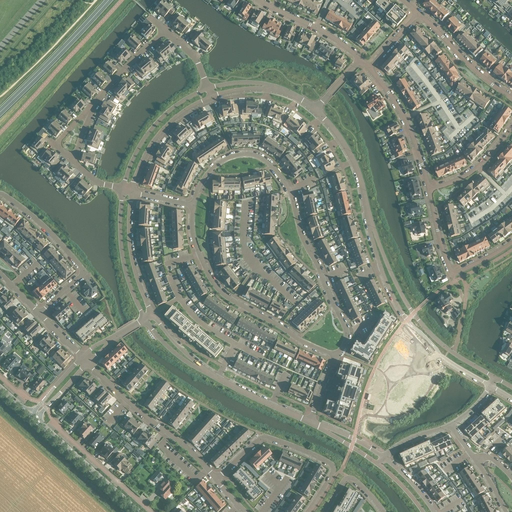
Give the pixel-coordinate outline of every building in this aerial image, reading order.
[(159,5),(154,10),(159,14),(167,5),(162,0),(158,0),(156,2),(159,5)] [(233,9),(239,0),(229,0),(227,4),(233,9)] [(300,0),(298,7),(303,9),(303,7),(306,0),(300,0)] [(312,1),(310,0),(306,0),(303,7),(308,9),(312,1)] [(382,11),(390,3),(386,0),(385,0),(379,7),(382,11)] [(427,9),(435,0),(434,0),(423,0),(425,2),(422,5),(427,9)] [(433,14),(442,4),(441,4),(440,6),(434,1),(435,0),(427,9),(428,9),(431,12),(431,13),(433,14)] [(500,0),(496,5),(500,9),(499,10),(503,13),(510,6),(506,3),(508,1),(506,0),(500,0)] [(312,1),(308,9),(312,11),(316,3),(312,1)] [(237,15),(246,21),(250,15),(247,13),(251,7),(249,5),(246,3),(244,2),(242,6),(243,7),(237,15)] [(312,11),(312,13),(317,15),(321,5),(316,3),(312,11)] [(386,14),(393,6),(390,3),(382,11),(386,14)] [(437,18),(446,8),(442,4),(433,14),(437,18)] [(167,5),(159,14),(160,13),(164,17),(168,13),(171,15),(175,11),(167,5)] [(390,21),(399,11),(393,6),(386,14),(387,15),(385,17),(390,21)] [(511,8),(510,6),(503,13),(507,17),(508,16),(511,19),(511,8)] [(442,22),(451,12),(446,8),(437,18),(438,18),(442,22)] [(400,10),(399,11),(390,21),(396,27),(405,17),(403,15),(403,14),(400,10)] [(253,22),(258,25),(260,21),(261,21),(262,19),(262,18),(264,15),(261,13),(262,12),(259,11),(257,15),(254,13),(249,21),(252,23),(253,22)] [(334,13),(330,11),(325,19),(329,22),(334,13)] [(334,24),(340,15),(340,14),(336,11),(334,13),(329,22),(334,24)] [(457,22),(459,20),(455,16),(456,15),(453,13),(449,17),(451,19),(445,25),(449,29),(457,22)] [(177,14),(171,21),(174,23),(172,25),(175,27),(174,27),(176,29),(177,29),(184,21),(177,14)] [(343,19),(344,18),(340,15),(334,24),(338,27),(343,19)] [(270,32),(276,21),(271,19),(268,24),(265,22),(262,28),(270,32)] [(342,30),(348,21),(343,19),(338,27),(342,30)] [(462,24),(459,20),(457,22),(449,29),(454,34),(458,30),(460,33),(466,27),(463,23),(462,24)] [(184,21),(177,29),(182,33),(183,32),(185,34),(192,27),(184,21)] [(281,25),(276,21),(270,32),(269,34),(277,38),(281,32),(278,30),(281,25)] [(352,24),(348,21),(342,30),(344,31),(344,30),(347,32),(352,24)] [(374,22),(373,21),(369,24),(368,24),(376,31),(379,27),(378,25),(376,24),(374,22)] [(151,24),(141,34),(146,39),(149,36),(150,36),(155,30),(154,30),(151,28),(153,26),(151,24)] [(376,31),(368,24),(365,27),(373,35),(376,31)] [(286,32),(285,33),(284,34),(284,35),(283,39),(286,40),(286,41),(288,42),(290,38),(293,39),(297,31),(293,30),(294,28),(288,26),(286,32)] [(373,35),(365,27),(364,28),(365,28),(362,32),(361,31),(369,39),(369,38),(373,35)] [(412,40),(421,32),(418,27),(408,36),(412,40)] [(196,31),(190,37),(192,40),(191,41),(197,47),(204,39),(202,38),(203,37),(196,31)] [(369,39),(361,31),(358,35),(366,42),(369,39)] [(306,35),(300,32),(296,40),(299,42),(299,43),(304,46),(309,36),(310,36),(310,35),(307,34),(306,35)] [(418,43),(425,36),(421,32),(412,40),(414,39),(418,43)] [(462,44),(470,37),(466,33),(464,35),(462,32),(456,38),(462,44)] [(130,35),(125,40),(136,49),(141,44),(134,38),(136,37),(134,34),(132,36),(130,35)] [(366,42),(358,35),(357,34),(353,38),(357,41),(356,42),(359,44),(359,43),(362,46),(364,44),(365,44),(366,42)] [(468,50),(476,41),(475,40),(476,39),(471,35),(470,37),(462,44),(468,50)] [(309,36),(304,46),(309,48),(308,50),(312,51),(316,43),(313,41),(315,38),(310,36),(309,36)] [(429,40),(425,36),(418,43),(422,47),(429,40)] [(204,39),(197,47),(199,48),(200,46),(206,51),(207,50),(209,51),(211,49),(210,47),(211,46),(204,39)] [(425,51),(434,43),(430,39),(429,40),(422,47),(425,51)] [(471,53),(480,45),(476,42),(476,41),(468,50),(471,53)] [(165,43),(160,47),(169,58),(169,57),(168,56),(175,49),(173,47),(171,45),(169,48),(167,46),(165,43)] [(428,56),(438,47),(434,43),(425,51),(429,55),(428,56)] [(319,46),(316,49),(323,54),(321,56),(326,60),(327,59),(327,60),(329,57),(328,57),(330,54),(332,55),(334,52),(328,48),(328,47),(325,45),(324,46),(321,44),(320,46),(319,46)] [(400,47),(398,48),(406,55),(409,51),(408,50),(408,49),(405,47),(402,45),(400,47)] [(484,49),(480,45),(471,53),(475,57),(484,49)] [(156,50),(155,51),(159,55),(156,58),(160,62),(163,60),(164,61),(169,58),(160,47),(159,46),(156,48),(156,50)] [(442,52),(438,47),(428,56),(432,60),(437,56),(437,57),(439,55),(439,54),(442,52)] [(407,56),(406,55),(398,48),(395,52),(404,60),(407,56)] [(120,53),(115,58),(120,63),(123,59),(125,61),(128,58),(130,55),(126,52),(126,51),(125,51),(123,49),(121,49),(119,51),(120,53)] [(480,61),(484,65),(493,55),(486,49),(481,55),(483,57),(480,61)] [(404,60),(395,52),(391,56),(400,64),(402,63),(404,60)] [(334,65),(340,69),(340,68),(341,69),(342,67),(344,64),(346,61),(343,59),(344,58),(341,56),(340,58),(337,55),(333,60),(336,62),(334,65)] [(437,67),(447,60),(444,55),(440,58),(439,58),(437,59),(438,60),(434,63),(437,67)] [(501,61),(498,59),(493,55),(484,65),(485,66),(485,67),(487,69),(488,68),(489,69),(493,65),(494,64),(496,66),(501,61)] [(400,64),(391,56),(388,60),(395,66),(399,63),(400,64)] [(146,58),(141,62),(150,73),(158,67),(150,58),(148,60),(146,58)] [(109,60),(103,67),(112,75),(116,70),(110,64),(112,62),(109,60)] [(395,66),(388,60),(385,64),(392,70),(393,71),(396,67),(395,66)] [(450,64),(447,60),(437,67),(438,68),(440,71),(450,64)] [(141,63),(134,69),(142,79),(150,73),(141,62),(141,63)] [(392,70),(385,64),(381,68),(385,71),(385,72),(387,74),(388,73),(388,74),(392,70)] [(444,76),(454,68),(451,64),(450,64),(440,71),(444,76)] [(497,76),(504,67),(500,64),(493,73),(497,76)] [(502,80),(510,70),(505,66),(504,67),(497,76),(502,80)] [(457,72),(454,68),(444,76),(447,80),(457,72)] [(506,84),(511,76),(511,71),(510,70),(502,80),(506,84)] [(96,73),(91,78),(97,83),(97,84),(100,88),(106,81),(101,77),(103,75),(99,72),(97,73),(96,73)] [(458,74),(457,72),(447,80),(448,81),(450,84),(449,84),(452,87),(458,82),(456,80),(459,78),(457,75),(458,74)] [(365,80),(366,79),(364,77),(362,79),(358,73),(349,81),(356,88),(357,87),(365,80)] [(124,79),(118,85),(126,91),(127,90),(128,91),(129,92),(133,87),(132,86),(134,84),(133,82),(128,77),(125,80),(124,79)] [(407,83),(404,79),(403,80),(400,81),(400,82),(397,84),(398,87),(399,88),(407,83)] [(365,80),(357,87),(360,91),(359,93),(361,95),(367,90),(365,88),(369,84),(365,80)] [(460,94),(466,85),(462,82),(459,85),(457,87),(458,87),(455,92),(460,96),(460,95),(460,94)] [(88,83),(82,90),(91,98),(96,93),(92,90),(94,88),(92,87),(88,83)] [(402,93),(410,88),(407,83),(399,88),(402,93)] [(119,88),(114,93),(115,95),(114,96),(116,98),(118,97),(119,98),(126,91),(118,85),(117,86),(119,88)] [(471,88),(466,85),(460,94),(460,95),(465,97),(471,88)] [(469,101),(476,90),(474,88),(472,86),(471,88),(465,97),(469,101)] [(404,97),(413,92),(410,88),(402,93),(404,97)] [(475,103),(481,93),(476,90),(469,101),(469,102),(474,105),(475,103)] [(415,96),(413,92),(404,97),(407,102),(415,96)] [(480,106),(485,98),(481,95),(481,93),(475,103),(479,106),(480,106)] [(375,95),(370,99),(372,102),(369,103),(367,104),(367,105),(366,105),(369,110),(373,107),(376,112),(385,107),(382,102),(383,101),(382,99),(381,99),(380,96),(377,98),(375,95)] [(418,101),(420,100),(417,95),(415,96),(407,102),(410,106),(418,101)] [(117,104),(119,101),(112,96),(109,99),(117,104)] [(484,109),(490,101),(485,98),(480,106),(479,106),(479,107),(484,110),(484,109)] [(75,102),(70,107),(76,112),(78,109),(80,111),(81,110),(83,107),(85,105),(81,102),(82,101),(81,101),(78,99),(76,99),(74,101),(75,102)] [(104,102),(101,108),(113,115),(112,114),(117,106),(108,101),(106,103),(104,102)] [(242,108),(242,115),(251,115),(252,101),(252,102),(246,102),(246,108),(242,108)] [(252,101),(251,115),(252,115),(252,114),(261,114),(261,109),(258,109),(258,101),(252,101)] [(421,105),(418,101),(410,106),(413,110),(416,108),(417,109),(420,107),(419,106),(421,105)] [(233,103),(227,104),(229,116),(229,117),(239,115),(237,104),(234,105),(233,103)] [(221,108),(218,109),(220,118),(229,116),(227,104),(226,104),(226,105),(221,106),(221,108)] [(268,106),(264,115),(273,118),(272,121),(277,108),(272,105),(271,108),(268,106)] [(511,111),(503,105),(500,109),(509,116),(511,115),(510,114),(511,111)] [(102,109),(99,114),(100,115),(99,118),(108,123),(113,115),(101,108),(102,109)] [(277,108),(272,121),(281,124),(285,114),(282,112),(283,111),(277,108),(278,108),(277,108)] [(65,109),(59,117),(67,125),(72,119),(66,113),(67,112),(65,109)] [(509,116),(500,109),(497,114),(506,121),(509,116)] [(205,111),(199,114),(200,115),(205,125),(214,120),(209,112),(206,114),(205,111)] [(429,118),(427,113),(424,115),(423,114),(420,115),(420,116),(417,117),(419,122),(429,118)] [(504,125),(506,121),(497,114),(494,118),(504,125)] [(200,115),(191,120),(196,128),(199,126),(200,128),(205,125),(200,115)] [(289,116),(284,121),(293,129),(300,121),(297,119),(295,120),(289,116)] [(420,127),(431,123),(429,118),(419,122),(420,127)] [(504,125),(494,118),(491,122),(493,124),(493,123),(501,129),(504,125)] [(55,121),(48,128),(53,133),(52,134),(56,137),(62,131),(55,125),(57,123),(55,121)] [(293,129),(293,130),(300,136),(306,129),(303,127),(305,125),(300,121),(293,129)] [(396,123),(393,125),(392,124),(390,125),(390,126),(386,128),(388,133),(387,134),(389,137),(397,133),(395,130),(400,128),(399,126),(398,126),(396,123)] [(433,128),(431,123),(420,127),(422,132),(433,128)] [(501,129),(493,123),(493,124),(490,128),(498,133),(501,129)] [(181,125),(177,130),(186,139),(193,133),(188,127),(186,130),(184,128),(181,125)] [(89,132),(88,135),(89,135),(89,136),(101,140),(99,139),(102,131),(94,127),(93,130),(91,130),(90,132),(89,132)] [(435,127),(433,128),(422,132),(424,137),(434,133),(435,133),(437,132),(435,127)] [(173,133),(172,134),(177,138),(174,141),(179,146),(186,139),(177,130),(175,129),(173,131),(173,133)] [(488,129),(484,133),(491,141),(495,137),(494,136),(488,129)] [(436,137),(435,133),(434,133),(424,137),(425,136),(427,141),(436,137)] [(491,141),(484,133),(480,137),(487,145),(491,141)] [(307,135),(303,139),(305,142),(304,143),(307,148),(313,143),(318,139),(319,138),(317,135),(315,136),(315,134),(310,138),(307,135)] [(36,141),(30,147),(37,154),(42,148),(40,147),(45,142),(38,136),(35,140),(36,141)] [(89,136),(86,141),(88,142),(87,145),(98,149),(101,140),(89,136)] [(264,142),(261,146),(263,148),(264,147),(266,149),(265,149),(266,149),(273,139),(268,136),(264,141),(263,142),(264,142)] [(439,142),(437,137),(436,137),(427,141),(429,146),(439,142)] [(487,145),(480,137),(476,141),(474,139),(474,140),(482,148),(483,149),(483,148),(487,145)] [(221,138),(216,141),(222,149),(224,148),(224,147),(226,146),(221,138)] [(406,145),(404,139),(398,141),(397,138),(391,140),(392,143),(390,144),(392,150),(406,145)] [(273,139),(266,149),(268,151),(268,150),(270,152),(277,142),(273,139)] [(313,143),(307,148),(308,148),(309,148),(315,155),(320,151),(317,148),(320,146),(319,146),(322,144),(318,139),(313,143)] [(482,148),(474,140),(470,144),(471,145),(479,154),(484,149),(483,148),(483,149),(482,148)] [(216,141),(212,144),(218,152),(217,152),(221,149),(222,150),(222,149),(216,141)] [(277,142),(270,152),(273,154),(272,154),(274,156),(280,147),(276,144),(277,142)] [(441,147),(439,142),(429,146),(431,150),(440,147),(441,147)] [(163,145),(160,150),(171,158),(176,150),(166,144),(165,146),(163,145)] [(212,144),(207,147),(213,155),(215,153),(215,154),(218,152),(212,144)] [(406,147),(407,147),(406,145),(392,150),(394,155),(395,155),(396,158),(403,156),(402,153),(406,152),(405,151),(407,150),(406,147)] [(471,145),(467,149),(475,158),(479,154),(471,145)] [(207,147),(203,150),(208,159),(211,157),(210,157),(213,155),(207,147)] [(280,147),(274,156),(277,157),(277,156),(279,158),(282,155),(285,150),(280,147)] [(442,152),(440,147),(431,150),(429,151),(431,155),(442,152)] [(467,149),(467,148),(462,152),(467,157),(466,157),(468,159),(469,159),(471,161),(475,158),(467,149)] [(44,149),(38,156),(41,158),(40,159),(44,164),(54,153),(53,153),(52,153),(48,150),(47,151),(44,149)] [(159,150),(155,156),(158,157),(156,160),(165,166),(171,158),(160,150),(159,150)] [(203,150),(198,153),(204,162),(204,161),(208,158),(208,159),(203,150)] [(511,163),(511,159),(504,152),(501,156),(511,165),(511,163)] [(54,153),(44,164),(45,164),(45,163),(49,167),(51,166),(53,168),(59,161),(57,159),(58,157),(54,153)] [(83,153),(81,161),(86,163),(86,162),(94,164),(97,155),(92,153),(92,156),(83,153)] [(198,153),(194,156),(199,164),(202,163),(204,162),(198,153)] [(290,153),(281,160),(283,163),(282,163),(284,165),(294,158),(290,153)] [(327,155),(318,160),(321,166),(322,166),(332,160),(331,159),(330,160),(327,155)] [(467,165),(462,155),(457,158),(458,159),(462,167),(467,165)] [(511,165),(501,156),(497,160),(498,161),(507,169),(511,165)] [(294,158),(284,165),(285,165),(286,167),(287,170),(297,162),(296,162),(294,160),(293,158),(294,158)] [(458,159),(453,161),(457,170),(462,167),(458,159)] [(332,160),(322,166),(327,174),(335,169),(333,166),(335,165),(332,160)] [(408,160),(399,163),(400,167),(402,166),(404,175),(407,175),(409,174),(413,173),(412,170),(414,169),(413,166),(412,166),(411,163),(409,163),(408,160)] [(449,163),(448,161),(443,163),(443,164),(448,174),(453,172),(449,163)] [(457,170),(453,161),(449,163),(453,172),(457,170)] [(507,169),(498,161),(495,164),(504,172),(507,169)] [(189,162),(187,167),(196,171),(197,169),(198,166),(196,165),(189,162)] [(297,162),(287,170),(288,169),(291,173),(290,174),(291,174),(301,166),(297,162)] [(443,164),(439,166),(443,176),(448,174),(443,164)] [(504,172),(495,164),(492,168),(501,176),(504,172)] [(60,165),(53,173),(60,180),(69,170),(64,166),(62,167),(60,165)] [(149,170),(148,170),(158,173),(160,168),(150,165),(149,170)] [(301,166),(291,174),(294,178),(295,177),(295,178),(296,177),(304,170),(301,166)] [(443,176),(439,166),(434,168),(435,171),(436,174),(437,174),(438,178),(441,177),(441,176),(441,177),(443,176)] [(187,167),(184,172),(194,176),(195,174),(194,174),(195,171),(196,172),(196,171),(187,167)] [(501,176),(492,168),(491,167),(487,171),(497,180),(501,176)] [(69,170),(60,180),(61,179),(68,185),(74,178),(72,176),(73,174),(69,170)] [(148,170),(147,175),(156,178),(158,173),(148,170)] [(184,172),(182,177),(191,181),(192,178),(192,179),(194,176),(184,172)] [(263,173),(258,175),(260,186),(265,185),(266,188),(266,187),(263,173)] [(263,173),(266,187),(271,186),(270,180),(270,179),(269,175),(266,175),(264,176),(263,173)] [(335,176),(328,178),(330,183),(342,179),(341,179),(340,174),(336,175),(335,175),(334,176),(335,176)] [(144,180),(154,184),(156,178),(147,175),(145,180),(144,180)] [(486,181),(482,176),(478,180),(486,189),(491,186),(486,181)] [(182,177),(180,182),(189,186),(190,184),(189,183),(191,181),(182,177)] [(342,179),(330,183),(332,188),(344,184),(342,179)] [(75,182),(72,186),(79,193),(88,183),(87,183),(86,184),(82,180),(78,185),(75,182)] [(144,180),(142,185),(152,189),(154,184),(144,180)] [(486,189),(478,180),(474,184),(478,188),(481,191),(480,192),(482,193),(486,189)] [(417,181),(408,183),(409,188),(405,188),(406,193),(410,193),(411,200),(420,198),(419,195),(420,195),(417,181)] [(180,182),(177,186),(186,190),(188,186),(189,186),(180,182)] [(88,183),(79,193),(86,199),(90,195),(87,193),(92,187),(88,183)] [(478,188),(474,184),(473,183),(469,187),(476,195),(480,192),(481,191),(478,188)] [(344,184),(332,188),(333,194),(345,190),(344,184)] [(177,186),(175,192),(182,195),(183,196),(184,196),(184,195),(187,191),(186,190),(177,186)] [(476,195),(469,187),(466,189),(466,188),(464,190),(465,192),(465,191),(472,199),(473,201),(478,197),(476,195)] [(472,199),(465,191),(465,192),(461,195),(467,203),(472,199)] [(340,194),(334,195),(334,197),(335,201),(341,200),(346,198),(345,193),(341,194),(340,194)] [(467,203),(461,195),(457,199),(464,207),(467,203)] [(415,205),(415,203),(405,205),(407,211),(408,211),(411,210),(412,215),(416,214),(417,214),(417,216),(423,215),(422,209),(421,210),(419,204),(415,205)] [(348,204),(336,206),(337,209),(337,212),(340,211),(349,209),(349,208),(349,209),(348,204)] [(454,210),(453,205),(452,205),(452,204),(449,204),(449,205),(444,207),(445,212),(454,210)] [(5,220),(11,212),(11,213),(12,212),(7,209),(1,217),(5,220)] [(16,216),(13,214),(11,213),(11,212),(5,220),(4,222),(8,225),(16,216)] [(20,219),(16,216),(8,225),(13,229),(20,219)] [(316,216),(307,219),(309,224),(308,224),(308,225),(318,222),(316,216)] [(341,219),(339,220),(341,225),(353,222),(352,221),(351,217),(351,216),(341,219)] [(21,233),(28,226),(29,225),(25,220),(15,231),(20,235),(21,233)] [(318,222),(308,225),(310,230),(320,227),(318,222)] [(353,222),(341,225),(343,225),(344,229),(343,230),(354,227),(353,222)] [(511,229),(506,222),(502,225),(508,235),(511,233),(511,232),(511,229)] [(416,225),(412,226),(413,231),(417,230),(418,235),(426,234),(425,230),(426,230),(425,226),(424,223),(423,223),(416,224),(416,225)] [(508,235),(502,225),(500,223),(495,227),(497,229),(502,235),(503,237),(504,238),(508,235)] [(25,237),(32,229),(28,226),(21,233),(25,237)] [(320,227),(310,230),(312,235),(321,232),(320,227)] [(354,227),(343,230),(345,235),(356,232),(354,227)] [(29,240),(36,233),(35,232),(32,229),(25,237),(28,240),(29,240)] [(497,229),(492,232),(499,240),(503,237),(502,235),(497,229)] [(32,245),(40,236),(35,232),(36,233),(29,240),(28,240),(27,242),(32,246),(32,245)] [(321,232),(312,235),(313,241),(323,238),(321,232)] [(356,232),(345,235),(346,235),(347,240),(357,237),(356,232)] [(499,240),(492,232),(488,235),(488,236),(492,240),(493,242),(494,244),(499,240)] [(36,249),(44,240),(40,236),(32,245),(36,249)] [(485,236),(480,239),(485,249),(490,246),(485,236)] [(276,237),(266,243),(270,248),(279,241),(276,237)] [(325,239),(316,243),(319,248),(327,244),(325,239)] [(358,239),(349,243),(351,248),(360,244),(358,239)] [(485,249),(480,239),(475,241),(480,251),(485,249)] [(48,244),(44,240),(36,249),(35,249),(39,253),(48,244)] [(475,241),(474,240),(469,243),(469,244),(470,244),(475,254),(480,251),(475,241)] [(0,251),(1,253),(9,245),(5,241),(0,246),(0,251)] [(279,241),(270,248),(273,252),(282,246),(279,241)] [(327,244),(319,248),(321,253),(330,248),(327,244)] [(360,244),(351,248),(352,253),(361,249),(360,244)] [(470,244),(469,244),(464,246),(465,247),(470,258),(475,255),(475,254),(470,244)] [(5,257),(13,248),(9,245),(1,253),(5,256),(4,256),(5,257)] [(424,245),(418,247),(419,250),(422,249),(423,253),(426,253),(427,257),(432,255),(431,254),(433,253),(432,250),(433,250),(431,246),(427,247),(425,248),(424,245)] [(282,246),(273,252),(276,257),(286,250),(285,249),(282,246)] [(465,247),(460,250),(465,260),(470,258),(465,247)] [(17,252),(18,251),(13,248),(5,257),(9,261),(17,252)] [(47,259),(55,252),(52,248),(42,256),(46,260),(47,259)] [(330,248),(321,253),(324,257),(332,253),(330,248)] [(460,250),(459,248),(454,250),(457,257),(458,259),(460,263),(465,260),(460,250)] [(361,249),(352,253),(354,257),(363,254),(361,249)] [(286,250),(276,257),(279,261),(289,254),(286,250)] [(13,264),(21,255),(17,252),(9,261),(13,264)] [(51,263),(59,256),(55,252),(47,259),(51,263)] [(332,253),(324,257),(326,262),(335,257),(332,253)] [(289,254),(279,261),(282,266),(292,259),(289,254)] [(363,254),(354,257),(356,262),(365,259),(363,254)] [(21,264),(25,259),(21,255),(13,264),(17,268),(20,264),(21,265),(21,264)] [(54,267),(63,260),(59,256),(51,263),(49,264),(53,269),(55,267),(54,267)] [(335,257),(326,262),(329,266),(337,262),(335,257)] [(292,259),(282,266),(286,270),(295,263),(292,259)] [(365,259),(356,262),(358,267),(367,264),(365,259)] [(58,271),(66,264),(63,260),(54,267),(55,267),(58,271)] [(153,263),(144,267),(146,272),(155,268),(153,263)] [(430,277),(432,276),(435,282),(439,280),(438,280),(442,278),(440,274),(440,273),(439,270),(438,270),(437,268),(435,268),(434,265),(432,266),(431,263),(427,265),(428,268),(427,268),(430,277)] [(62,275),(69,268),(66,265),(67,265),(66,264),(58,271),(61,275),(62,275)] [(225,268),(218,273),(222,278),(232,270),(228,265),(225,268)] [(296,265),(288,274),(292,278),(300,269),(296,265)] [(192,266),(184,270),(186,275),(194,270),(192,266)] [(73,273),(69,268),(62,275),(61,275),(60,276),(64,281),(73,273)] [(155,268),(146,272),(147,276),(156,273),(155,268)] [(300,269),(292,278),(296,282),(304,273),(300,269)] [(194,270),(186,275),(189,279),(197,275),(194,270)] [(232,270),(222,278),(225,282),(235,274),(232,270)] [(304,273),(296,282),(300,285),(308,277),(304,273)] [(235,274),(225,282),(229,286),(238,278),(235,274)] [(197,275),(189,279),(191,284),(200,279),(197,275)] [(49,276),(44,280),(52,289),(56,285),(49,276)] [(308,277),(300,285),(304,289),(311,281),(308,277)] [(158,278),(149,281),(151,286),(160,283),(158,278)] [(238,278),(229,286),(232,290),(240,284),(237,280),(239,278),(238,278)] [(200,279),(191,284),(194,289),(202,284),(200,279)] [(344,279),(335,283),(337,288),(346,284),(344,279)] [(52,289),(44,280),(40,284),(41,284),(48,292),(50,291),(53,289),(52,289)] [(373,280),(365,284),(367,288),(376,284),(373,280)] [(311,281),(304,289),(308,293),(312,289),(313,288),(316,285),(311,281)] [(81,292),(86,297),(88,295),(91,297),(96,293),(95,292),(97,290),(96,289),(97,288),(95,285),(93,286),(92,285),(90,286),(88,283),(85,285),(84,286),(82,287),(84,289),(81,292)] [(160,283),(151,286),(153,291),(162,288),(160,283)] [(41,284),(40,284),(36,288),(38,289),(44,296),(48,292),(41,284)] [(202,284),(194,289),(196,293),(205,288),(202,284)] [(346,284),(337,288),(339,293),(348,289),(346,284)] [(376,284),(367,288),(369,293),(378,289),(376,284)] [(247,287),(242,296),(247,299),(252,290),(247,287)] [(162,288),(153,291),(154,296),(163,292),(162,288)] [(205,288),(196,293),(199,298),(207,293),(205,288)] [(38,289),(34,293),(40,300),(45,296),(44,296),(38,289)] [(348,289),(339,293),(341,297),(350,293),(348,289)] [(378,289),(369,293),(372,298),(380,294),(378,289)] [(252,290),(247,299),(249,300),(252,301),(256,292),(252,290)] [(163,292),(154,296),(156,301),(165,297),(163,292)] [(256,292),(252,301),(256,304),(261,295),(256,292)] [(350,293),(341,297),(344,302),(352,298),(350,293)] [(2,306),(9,300),(8,299),(5,295),(3,296),(1,294),(0,294),(0,308),(2,306)] [(380,294),(372,298),(374,302),(383,298),(380,294)] [(449,294),(443,298),(442,296),(439,298),(440,300),(437,302),(439,305),(438,306),(442,310),(443,310),(446,313),(452,309),(450,305),(451,304),(450,302),(453,300),(449,294)] [(261,295),(256,304),(261,306),(266,297),(261,295)] [(208,296),(203,303),(207,307),(213,299),(208,296)] [(165,297),(156,301),(158,305),(167,302),(165,297)] [(266,297),(261,306),(266,309),(271,300),(266,297)] [(13,305),(14,303),(9,298),(8,299),(9,300),(2,306),(8,313),(12,310),(15,307),(13,305)] [(318,298),(313,302),(322,311),(324,310),(326,308),(326,307),(323,304),(323,303),(322,303),(323,302),(320,300),(318,298)] [(352,298),(344,302),(346,307),(354,303),(352,298)] [(383,298),(374,302),(376,307),(385,303),(383,298)] [(213,299),(207,307),(211,309),(217,302),(213,299)] [(273,301),(268,310),(273,312),(278,304),(273,301)] [(217,302),(211,309),(215,313),(221,305),(217,302)] [(313,302),(309,306),(318,316),(322,312),(322,311),(313,302)] [(354,303),(346,307),(348,311),(357,307),(354,303)] [(72,313),(65,304),(60,308),(68,317),(72,313)] [(278,304),(273,312),(278,315),(283,306),(278,304)] [(221,305),(215,313),(220,316),(225,308),(221,305)] [(283,306),(278,315),(283,317),(285,314),(286,313),(285,313),(287,309),(283,306)] [(309,306),(305,310),(313,319),(315,317),(316,318),(318,316),(309,306)] [(172,307),(164,316),(179,329),(178,330),(181,333),(193,343),(194,342),(215,359),(223,349),(218,345),(217,347),(197,330),(199,329),(195,326),(194,327),(175,312),(176,310),(172,307)] [(357,307),(348,311),(350,316),(359,312),(357,307)] [(23,312),(22,312),(19,308),(14,312),(12,310),(8,313),(7,313),(10,316),(9,317),(13,321),(23,312)] [(68,317),(60,308),(56,312),(63,319),(62,319),(64,321),(68,317)] [(225,308),(220,316),(224,319),(229,311),(225,308)] [(305,310),(300,314),(309,324),(310,324),(309,323),(311,322),(311,321),(313,319),(305,310)] [(25,324),(22,321),(28,316),(23,311),(22,312),(23,312),(13,321),(20,329),(20,328),(24,324),(25,324)] [(229,311),(224,319),(228,322),(233,314),(229,311)] [(63,319),(56,312),(52,315),(55,318),(55,319),(58,322),(59,322),(62,319),(63,319)] [(356,342),(349,352),(351,353),(356,356),(356,355),(368,363),(374,354),(379,346),(383,340),(386,334),(390,328),(393,324),(394,325),(397,320),(384,312),(382,315),(383,316),(363,347),(356,342)] [(359,312),(350,316),(352,321),(361,317),(359,312)] [(109,323),(101,314),(93,321),(100,329),(99,329),(100,330),(109,323)] [(233,314),(228,322),(232,325),(238,317),(233,314)] [(300,314),(296,318),(305,327),(305,328),(309,324),(300,314)] [(241,317),(236,326),(241,328),(245,320),(241,317)] [(296,318),(292,322),(294,325),(296,327),(297,327),(297,328),(300,331),(301,331),(301,332),(303,330),(303,329),(305,327),(296,318)] [(93,321),(92,320),(84,327),(91,336),(99,329),(100,329),(93,321)] [(245,320),(241,328),(245,331),(250,322),(245,320)] [(27,335),(37,325),(34,322),(34,323),(32,321),(26,326),(25,324),(24,324),(20,328),(27,335)] [(250,322),(245,331),(250,333),(254,325),(250,322)] [(41,330),(37,325),(27,335),(31,339),(32,338),(34,340),(37,337),(35,335),(41,330)] [(254,325),(250,333),(254,336),(259,327),(254,325)] [(91,336),(84,327),(75,334),(83,343),(91,336)] [(259,327),(254,336),(259,338),(263,330),(259,327)] [(263,330),(259,338),(263,340),(268,332),(263,330)] [(268,332),(263,340),(268,343),(272,334),(268,332)] [(272,334),(268,343),(272,345),(277,337),(272,334)] [(43,349),(50,342),(51,341),(46,337),(44,338),(42,336),(35,343),(42,350),(43,350),(43,349)] [(275,345),(273,349),(279,351),(283,343),(277,340),(276,344),(275,344),(275,345)] [(511,341),(510,341),(502,353),(509,356),(511,352),(511,353),(511,351),(511,344),(511,342),(511,341)] [(55,346),(50,342),(43,349),(43,350),(49,356),(50,356),(50,355),(54,351),(54,352),(56,350),(53,347),(55,346)] [(6,349),(0,343),(0,357),(3,354),(4,353),(6,356),(12,349),(9,346),(6,349)] [(283,343),(279,351),(283,354),(287,345),(283,343)] [(116,348),(123,355),(127,351),(120,344),(116,348)] [(287,345),(283,354),(288,356),(292,347),(287,345)] [(292,347),(288,356),(294,358),(298,350),(292,347)] [(116,348),(113,351),(113,352),(119,359),(123,355),(116,348)] [(56,362),(65,354),(65,353),(65,352),(63,350),(61,350),(60,349),(56,354),(54,352),(54,351),(50,355),(50,356),(56,362)] [(113,352),(113,351),(111,353),(109,355),(115,362),(119,359),(113,352)] [(299,351),(295,360),(301,362),(305,353),(304,353),(299,351)] [(305,353),(301,362),(305,364),(310,355),(309,355),(309,356),(307,354),(305,353)] [(69,358),(65,354),(56,362),(63,369),(67,365),(65,362),(67,360),(66,360),(69,358)] [(109,355),(108,355),(104,359),(105,359),(111,366),(115,362),(109,355)] [(310,355),(305,364),(310,367),(315,357),(310,355)] [(7,359),(3,364),(5,366),(4,367),(8,370),(9,368),(11,370),(14,372),(20,365),(18,363),(19,362),(13,357),(10,361),(9,360),(9,361),(7,359)] [(315,357),(310,367),(315,369),(319,360),(315,358),(315,357)] [(105,359),(101,363),(104,366),(103,366),(104,367),(107,370),(111,366),(105,359)] [(237,359),(233,367),(238,370),(242,361),(237,359)] [(319,360),(315,369),(320,371),(321,370),(323,367),(322,367),(323,366),(325,363),(324,363),(325,362),(319,359),(319,360)] [(242,361),(238,370),(242,372),(247,364),(242,361)] [(324,411),(323,412),(334,416),(333,418),(334,418),(339,420),(338,420),(339,420),(341,421),(346,422),(347,423),(349,423),(350,423),(353,415),(357,401),(358,398),(361,390),(362,387),(363,384),(367,371),(366,371),(364,370),(363,370),(361,370),(350,366),(342,363),(341,363),(340,365),(339,368),(339,369),(338,369),(338,370),(336,376),(336,377),(337,377),(341,378),(340,381),(343,382),(345,377),(346,378),(342,389),(336,387),(335,387),(334,393),(341,395),(337,406),(336,406),(336,404),(327,401),(326,401),(326,402),(325,405),(325,406),(324,411)] [(45,367),(41,364),(35,371),(39,374),(45,367)] [(141,364),(137,369),(144,375),(148,371),(145,368),(144,367),(141,364)] [(247,364),(242,372),(247,374),(251,366),(247,364)] [(251,366),(247,374),(252,377),(256,368),(251,366)] [(256,368),(252,377),(256,379),(260,370),(256,368)] [(30,380),(35,374),(33,372),(31,375),(26,370),(25,372),(21,369),(20,370),(18,372),(16,375),(19,378),(20,378),(21,379),(21,380),(22,379),(25,382),(28,379),(30,380)] [(144,375),(137,369),(133,373),(141,379),(144,375)] [(260,370),(256,379),(261,381),(265,373),(260,370)] [(141,379),(133,373),(130,377),(137,383),(141,379)] [(265,373),(261,381),(265,383),(270,375),(265,373)] [(270,375),(265,383),(270,386),(270,385),(274,377),(270,375)] [(137,383),(130,377),(126,381),(133,387),(137,383)] [(84,390),(91,383),(90,383),(86,379),(85,380),(82,378),(76,385),(83,391),(84,391),(84,390)] [(45,384),(40,379),(32,387),(37,392),(39,390),(40,391),(43,388),(42,387),(45,384)] [(162,380),(159,384),(167,390),(170,386),(162,380)] [(133,387),(126,381),(122,385),(126,388),(125,388),(126,388),(130,391),(133,387)] [(91,382),(90,383),(91,383),(84,390),(84,391),(91,397),(92,396),(94,393),(97,391),(95,388),(96,387),(91,382)] [(167,390),(159,384),(156,388),(164,394),(167,390)] [(291,384),(288,393),(293,395),(292,395),(293,395),(297,386),(291,384)] [(297,386),(293,395),(295,397),(295,396),(298,397),(302,389),(297,386)] [(164,394),(156,388),(153,392),(160,398),(164,394)] [(302,389),(298,397),(302,399),(302,400),(303,400),(307,391),(302,389)] [(97,404),(107,394),(104,391),(104,392),(102,390),(96,395),(94,393),(92,396),(93,398),(92,399),(97,404)] [(307,391),(303,400),(308,402),(308,401),(309,400),(312,393),(307,391)] [(160,398),(153,392),(150,397),(157,402),(160,398)] [(111,398),(107,394),(97,404),(101,408),(103,407),(104,409),(107,406),(105,404),(111,398)] [(157,402),(150,397),(147,401),(154,406),(157,402)] [(191,408),(194,404),(186,398),(183,402),(191,408)] [(498,399),(490,406),(499,416),(506,409),(507,408),(506,408),(499,399),(498,399)] [(154,406),(147,401),(143,405),(151,411),(154,406)] [(62,405),(61,404),(58,407),(59,408),(57,410),(63,415),(69,408),(71,410),(74,407),(72,404),(70,406),(65,402),(62,405)] [(188,412),(191,408),(183,402),(180,407),(188,412)] [(482,413),(481,414),(482,414),(482,415),(489,422),(490,423),(490,424),(491,423),(498,416),(499,416),(490,406),(482,414),(482,413)] [(185,417),(188,412),(180,407),(177,411),(185,417)] [(181,421),(185,417),(177,411),(174,415),(181,421)] [(81,417),(75,412),(68,420),(70,423),(70,424),(73,426),(75,423),(76,423),(76,422),(78,420),(81,422),(84,418),(82,416),(81,417)] [(215,423),(219,419),(211,412),(208,416),(215,423)] [(178,425),(181,421),(174,415),(171,419),(178,425)] [(482,415),(479,418),(486,426),(489,422),(482,415)] [(215,423),(208,416),(205,420),(212,426),(215,423)] [(136,422),(131,418),(127,423),(124,421),(121,425),(128,431),(136,422)] [(479,418),(475,421),(482,429),(486,426),(479,418)] [(175,429),(178,425),(171,419),(168,423),(175,429)] [(212,426),(205,420),(201,424),(208,430),(212,426)] [(136,421),(136,422),(128,431),(136,437),(139,433),(137,431),(141,425),(136,421)] [(475,421),(472,424),(479,432),(482,429),(475,421)] [(89,433),(93,430),(85,423),(83,425),(82,426),(80,429),(82,430),(79,433),(81,436),(84,439),(87,435),(88,436),(90,434),(89,433)] [(208,430),(201,424),(198,428),(205,434),(208,430)] [(468,427),(468,428),(475,435),(476,435),(479,432),(472,424),(469,427),(468,427)] [(205,434),(198,428),(194,432),(201,438),(205,434)] [(244,428),(241,431),(247,438),(251,434),(244,428)] [(465,430),(464,431),(465,431),(472,439),(472,438),(475,435),(468,428),(465,430)] [(143,443),(150,435),(149,434),(148,435),(144,432),(143,433),(140,431),(139,433),(136,437),(135,438),(142,444),(143,443)] [(247,438),(241,431),(237,435),(243,442),(247,438)] [(201,438),(194,432),(191,435),(198,442),(201,438)] [(103,439),(97,434),(89,444),(93,448),(95,449),(96,448),(95,447),(103,439)] [(155,439),(150,435),(143,443),(150,449),(156,442),(153,440),(155,439)] [(198,442),(191,435),(187,439),(194,446),(198,442)] [(243,442),(237,435),(233,438),(240,445),(243,442)] [(448,436),(444,438),(449,447),(452,445),(452,446),(453,445),(453,444),(449,436),(449,435),(448,436)] [(240,445),(233,438),(229,442),(236,449),(240,445)] [(444,438),(440,440),(444,449),(448,447),(449,447),(444,438)] [(440,440),(436,442),(440,451),(444,449),(440,440)] [(429,441),(420,445),(425,457),(435,453),(436,453),(431,444),(430,441),(429,441)] [(236,449),(229,442),(225,445),(232,452),(236,449)] [(436,442),(431,444),(436,453),(440,451),(436,442)] [(104,447),(100,452),(102,454),(101,454),(106,459),(112,452),(115,454),(119,450),(116,448),(113,451),(106,444),(105,446),(105,445),(103,447),(104,447)] [(420,445),(410,450),(415,462),(416,462),(425,457),(420,445)] [(224,446),(221,450),(227,457),(231,453),(224,446)] [(511,449),(509,446),(501,454),(505,458),(511,451),(511,449)] [(269,451),(268,450),(265,447),(261,451),(268,458),(272,454),(269,451)] [(227,457),(221,450),(217,453),(224,460),(227,457)] [(261,451),(261,450),(257,454),(264,462),(268,458),(261,451)] [(400,454),(400,455),(405,466),(406,466),(415,462),(410,450),(401,454),(400,454)] [(288,455),(283,452),(281,456),(280,457),(279,461),(284,463),(288,455)] [(123,455),(120,453),(114,460),(116,462),(114,465),(118,469),(117,469),(118,469),(126,461),(121,457),(123,455)] [(224,460),(217,453),(213,457),(220,464),(224,460)] [(264,462),(257,454),(253,458),(260,465),(264,462)] [(288,455),(284,463),(289,466),(293,457),(288,455)] [(220,464),(213,457),(209,461),(216,468),(220,464)] [(298,459),(293,457),(289,466),(294,468),(298,459)] [(260,465),(253,458),(249,462),(256,469),(260,465)] [(298,459),(294,468),(299,470),(301,466),(301,465),(303,461),(302,461),(303,461),(298,459)] [(130,465),(126,461),(118,469),(120,471),(121,470),(126,474),(127,474),(129,476),(132,473),(130,471),(132,468),(130,466),(130,465)] [(326,470),(320,467),(321,466),(320,466),(316,464),(313,469),(323,475),(326,470)] [(469,467),(458,474),(461,479),(472,472),(469,467)] [(248,476),(241,468),(232,476),(239,484),(248,476)] [(323,475),(313,469),(310,473),(318,478),(321,474),(323,475)] [(424,470),(417,475),(420,479),(428,474),(427,473),(424,470)] [(156,483),(162,476),(157,471),(151,478),(156,483)] [(472,472),(461,479),(462,479),(464,478),(466,482),(465,483),(466,483),(475,477),(472,473),(473,472),(472,472)] [(318,478),(310,473),(307,478),(316,483),(317,482),(316,482),(318,478)] [(428,474),(420,479),(423,483),(432,476),(431,476),(428,473),(427,473),(428,474)] [(247,492),(256,484),(248,476),(239,484),(247,492)] [(432,476),(423,483),(426,487),(433,481),(435,480),(432,476)] [(475,477),(466,483),(469,487),(468,488),(478,481),(475,477)] [(316,483),(307,478),(305,483),(313,488),(316,483)] [(165,488),(159,494),(161,496),(163,498),(165,499),(173,490),(168,485),(170,483),(166,479),(161,485),(165,488)] [(199,492),(207,485),(203,481),(195,488),(199,492)] [(433,481),(426,487),(429,491),(436,485),(433,481)] [(478,481),(468,488),(471,493),(482,486),(481,486),(478,481)] [(313,488),(305,483),(302,487),(310,493),(313,488)] [(262,493),(255,485),(256,484),(247,492),(246,493),(254,501),(262,493)] [(436,485),(429,491),(432,494),(432,495),(439,489),(441,488),(441,487),(440,488),(437,484),(436,485)] [(203,496),(210,489),(207,485),(199,492),(203,496)] [(482,486),(471,493),(473,492),(476,496),(476,497),(485,491),(483,489),(484,488),(482,486)] [(310,493),(302,487),(299,492),(308,497),(310,493)] [(354,504),(359,494),(349,488),(343,498),(354,504)] [(439,489),(432,495),(435,498),(442,493),(444,491),(441,488),(439,489)] [(206,500),(214,493),(210,489),(203,496),(206,500)] [(442,493),(435,498),(438,502),(441,500),(442,499),(447,495),(444,491),(442,493)] [(210,504),(217,498),(214,494),(214,493),(206,500),(210,504)] [(305,500),(302,498),(302,497),(298,495),(294,499),(302,505),(305,501),(305,500)] [(487,495),(476,501),(478,506),(490,500),(490,499),(489,500),(487,495)] [(213,508),(222,501),(220,502),(217,498),(210,504),(213,508)] [(348,511),(354,504),(343,498),(338,507),(346,511),(348,511)] [(302,505),(294,499),(291,503),(299,509),(302,505)] [(490,500),(478,506),(479,506),(481,510),(481,511),(492,505),(491,503),(491,502),(490,500)] [(216,511),(217,511),(226,505),(222,501),(213,508),(216,511)] [(296,511),(299,509),(291,503),(288,508),(293,511),(296,511)]
